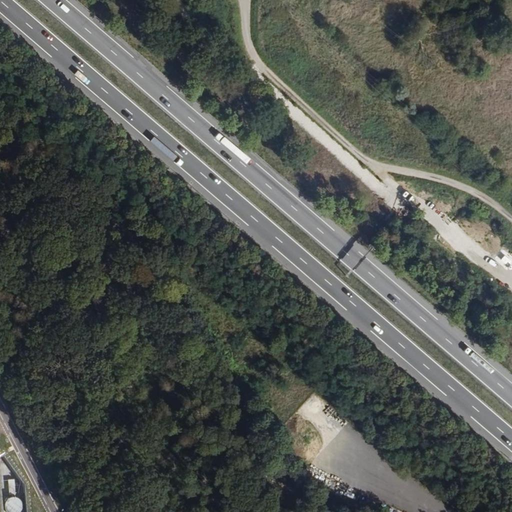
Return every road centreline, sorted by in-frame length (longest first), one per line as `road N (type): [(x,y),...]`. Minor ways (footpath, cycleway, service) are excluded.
road 1 (trunk): [(0,0),(511,439)]
road 2 (trunk): [(511,395),(51,0)]
